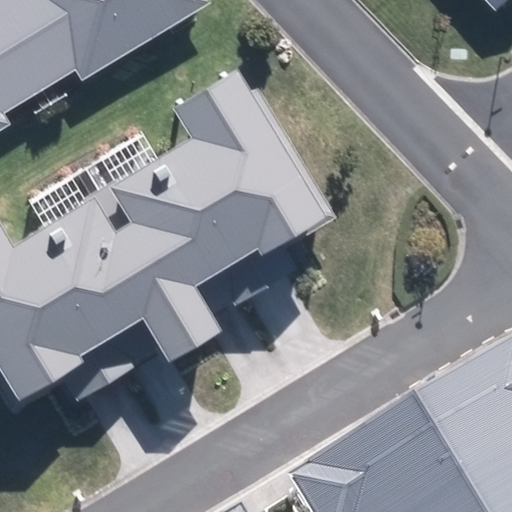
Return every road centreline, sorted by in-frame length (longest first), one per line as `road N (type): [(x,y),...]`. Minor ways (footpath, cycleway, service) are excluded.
road 1 (residential): [(133,511),(511,286)]
road 2 (residential): [(511,215),(314,0)]
